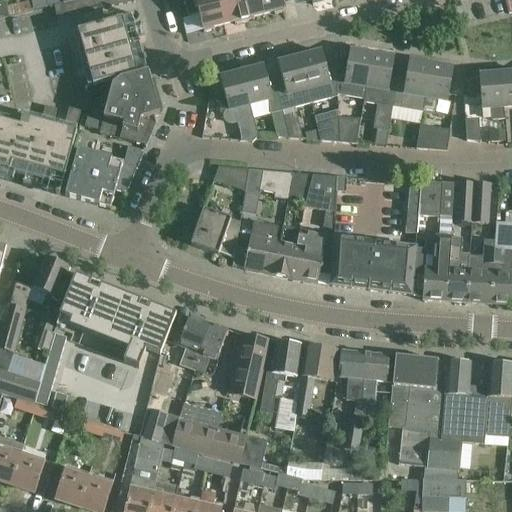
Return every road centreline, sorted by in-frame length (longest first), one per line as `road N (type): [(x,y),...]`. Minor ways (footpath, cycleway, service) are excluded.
road 1 (residential): [(129,260),(175,146),(511,160)]
road 2 (unclassified): [(129,260),(271,309),(511,333)]
road 3 (residential): [(167,65),(429,0)]
road 4 (unclassified): [(0,210),(129,260)]
